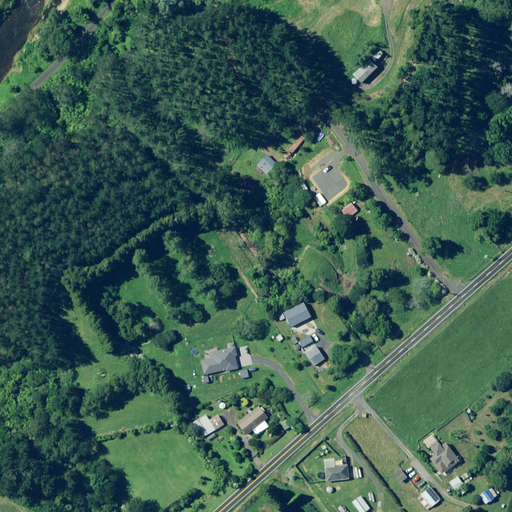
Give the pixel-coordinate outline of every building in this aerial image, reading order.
[(378,68),(369,59),(353,75),(362,84),(378,68)] [(305,141),(300,138),(285,156),(290,159),(305,141)] [(276,164),(267,155),(257,166),(266,174),(276,164)] [(332,173),(322,160),(310,169),(320,182),(332,173)] [(365,205),(359,198),(354,203),(360,209),(365,205)] [(358,211),(351,202),(341,211),(349,220),(358,211)] [(325,359),(310,336),(299,343),(314,366),(325,359)] [(239,371),(239,369),(234,346),(215,350),(216,356),(199,360),(203,376),(225,372),(225,373),(239,371)] [(264,413),(266,412),(262,407),(260,408),(259,407),(238,424),(246,435),(252,430),(256,435),(268,426),(264,421),(267,418),(264,413)] [(468,419),(471,422),(475,419),(472,415),(472,414),(472,412),(472,411),(470,410),(469,409),(468,409),(466,409),(465,409),(463,410),(463,412),(462,413),(462,415),(463,416),(464,417),(466,418),(467,419),(468,419)] [(215,430),(205,415),(193,423),(202,438),(215,430)] [(441,446),(432,435),(423,442),(427,447),(429,446),(435,455),(430,459),(441,474),(459,461),(446,442),(441,446)] [(335,467),(334,459),(324,460),(326,482),(349,480),(347,466),(335,467)] [(464,484),(458,476),(449,483),(455,490),(464,484)] [(441,500),(430,487),(417,498),(427,511),(441,500)]
